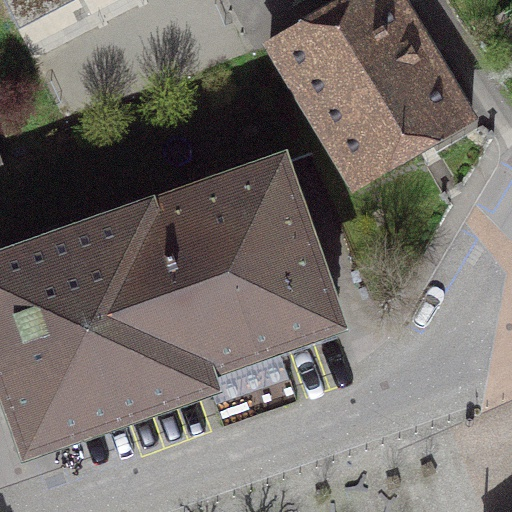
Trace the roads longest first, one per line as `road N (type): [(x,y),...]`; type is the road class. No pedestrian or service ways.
road 1 (residential): [(50,511),(422,388)]
road 2 (residential): [(422,388),(511,206)]
